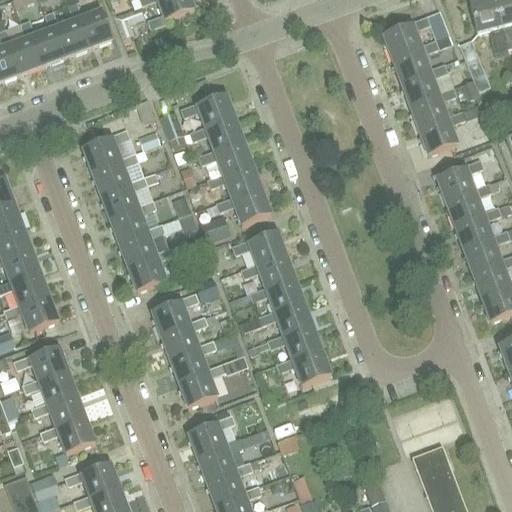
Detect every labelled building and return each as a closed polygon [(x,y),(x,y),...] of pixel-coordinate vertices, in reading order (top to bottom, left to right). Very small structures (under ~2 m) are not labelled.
[(75,24),(87,54),(110,45),(99,16),(81,23),(75,8),(79,6),(76,0),(61,0),(71,26),(75,24)] [(154,2),(160,0),(144,0),(138,2),(131,4),(133,10),(139,8),(140,10),(140,11),(155,6),(154,2)] [(160,0),(154,2),(155,6),(161,21),(146,26),(149,35),(166,29),(164,26),(192,15),(186,0),(160,0)] [(511,0),(505,0),(493,3),(506,54),(511,52),(511,0)] [(494,57),(506,54),(493,3),(469,9),(477,39),(489,36),(494,57)] [(139,11),(140,10),(139,8),(133,10),(134,13),(113,20),(122,44),(134,40),(130,28),(144,23),(139,11)] [(52,33),(49,35),(34,40),(24,14),(15,17),(25,43),(28,42),(39,72),(63,63),(52,33)] [(75,24),(71,26),(57,32),(51,16),(43,20),(49,35),(52,33),(63,63),(87,54),(75,24)] [(413,36),(429,30),(426,22),(409,28),(410,31),(384,42),(392,65),(420,55),(419,52),(413,36)] [(0,35),(0,48),(2,52),(4,51),(16,81),(39,72),(28,42),(25,43),(10,49),(4,34),(0,35)] [(472,82),(475,81),(484,77),(471,44),(459,49),(467,68),(472,82)] [(429,79),(428,75),(422,60),(438,54),(435,46),(419,52),(420,55),(392,65),(401,89),(429,79)] [(2,52),(0,48),(0,87),(16,81),(4,51),(2,52)] [(438,102),(437,98),(431,83),(447,77),(443,69),(428,75),(429,79),(401,89),(410,113),(438,102)] [(447,126),(446,122),(440,106),(455,100),(452,92),(437,98),(438,102),(410,113),(419,137),(447,126)] [(206,135),(235,124),(226,100),(197,111),(196,108),(180,114),(183,122),(199,116),(204,131),(206,135)] [(447,126),(419,137),(428,160),(456,149),(449,131),(464,125),(461,116),(446,122),(447,126)] [(169,145),(183,140),(184,139),(176,117),(160,122),(168,145),(169,145)] [(214,159),(243,148),(235,124),(206,135),(204,131),(189,137),(192,146),(207,140),(213,155),(214,159)] [(121,167),(120,164),(114,149),(129,143),(126,134),(111,140),(112,143),(83,154),(92,178),(121,167)] [(223,183),(252,172),(243,148),(214,159),(213,155),(198,161),(201,169),(205,168),(211,182),(222,178),(223,183)] [(129,188),(123,172),(138,166),(135,158),(120,164),(121,167),(92,178),(101,202),(130,191),(129,188)] [(474,197),(473,194),(467,179),(483,173),(479,165),(463,171),(464,174),(436,185),(445,208),(474,197)] [(232,207),(261,196),(252,172),(223,183),(222,178),(211,182),(206,184),(210,193),(225,187),(231,202),(232,207)] [(129,188),(130,191),(101,202),(110,226),(139,215),(138,211),(132,196),(147,190),(144,182),(129,188)] [(0,212),(14,207),(4,183),(0,184),(0,212)] [(483,221),(481,218),(476,203),(491,197),(488,188),(473,194),(474,197),(445,208),(454,232),(483,221)] [(232,207),(231,202),(216,208),(219,217),(234,211),(241,231),(270,220),(261,196),(232,207)] [(147,235),(147,234),(141,219),(156,214),(153,205),(149,207),(138,211),(139,215),(110,226),(119,249),(148,238),(147,235)] [(0,239),(22,231),(14,207),(0,212),(0,239)] [(497,212),(500,219),(501,219),(502,221),(511,216),(509,208),(497,212)] [(500,220),(500,219),(497,212),(481,218),(483,221),(454,232),(463,256),(491,245),(490,242),(484,226),(500,220)] [(206,249),(231,241),(224,220),(199,229),(206,249)] [(157,262),(155,258),(150,243),(165,238),(162,229),(147,234),(147,235),(148,238),(119,249),(127,273),(157,262)] [(3,265),(31,254),(22,231),(0,239),(0,257),(2,262),(3,265)] [(509,245),(509,244),(506,236),(490,242),(491,245),(463,256),(472,279),(500,269),(499,266),(494,250),(509,245)] [(256,272),(285,261),(276,238),(247,248),(247,246),(231,251),(234,259),(249,254),(255,269),(256,272)] [(193,261),(202,257),(197,243),(188,246),(193,261)] [(165,286),(158,267),(174,261),(171,252),(155,258),(157,262),(127,273),(136,297),(165,286)] [(12,288),(40,278),(31,254),(3,265),(2,262),(0,262),(0,272),(5,271),(10,286),(11,285),(12,288)] [(510,292),(508,289),(503,274),(511,270),(511,260),(499,266),(500,269),(472,279),(481,303),(510,292)] [(265,296),(294,285),(285,261),(256,272),(255,269),(240,274),(243,284),(258,278),(264,293),(265,296)] [(21,312),(49,301),(40,278),(12,288),(11,285),(10,286),(0,289),(0,298),(14,294),(20,309),(21,312)] [(200,308),(220,300),(213,282),(193,290),(200,308)] [(274,320),(303,309),(294,285),(265,296),(264,293),(249,298),(252,306),(267,301),(273,317),(274,320)] [(510,292),(481,303),(490,327),(511,318),(511,299),(511,298),(511,297),(511,287),(508,289),(510,292)] [(190,331),(189,327),(183,312),(198,306),(195,298),(180,303),(181,306),(152,317),(161,341),(190,331)] [(21,312),(20,309),(3,315),(11,337),(28,331),(30,336),(58,326),(49,301),(21,312)] [(283,344),(311,333),(303,309),(274,320),(273,317),(258,322),(261,331),(276,325),(281,341),(283,344)] [(192,335),(208,329),(205,321),(189,327),(190,331),(161,341),(170,365),(199,354),(198,350),(192,335)] [(244,337),(261,331),(258,322),(241,328),(244,337)] [(283,344),(281,341),(266,346),(269,354),(272,353),(273,354),(286,349),(291,363),(290,364),(292,368),(320,357),(311,333),(283,344)] [(511,373),(511,333),(504,337),(508,348),(499,351),(508,375),(511,373)] [(0,355),(14,351),(9,337),(0,339),(0,355)] [(208,378),(206,374),(201,359),(216,354),(213,344),(198,350),(199,354),(170,365),(179,388),(208,378)] [(39,387),(68,376),(59,352),(30,363),(29,360),(13,366),(16,374),(32,369),(38,384),(39,387)] [(290,364),(278,368),(275,369),(278,378),(294,373),(300,392),(329,381),(320,357),(292,368),(290,364)] [(243,360),(233,364),(237,376),(248,372),(244,361),(243,360)] [(179,388),(188,413),(217,402),(210,383),(225,377),(222,368),(206,374),(208,378),(179,388)] [(48,410),(77,399),(68,376),(39,387),(38,384),(22,390),(25,398),(41,392),(47,407),(48,410)] [(57,434),(86,423),(77,399),(48,410),(47,407),(31,413),(34,421),(50,416),(56,431),(57,434)] [(5,419),(0,420),(0,438),(11,434),(5,419)] [(226,453),(225,449),(225,450),(219,435),(235,429),(232,420),(216,426),(217,428),(189,439),(198,464),(226,453)] [(57,434),(56,431),(40,437),(43,445),(59,439),(66,458),(95,447),(86,423),(57,434)] [(234,474),(234,473),(229,458),(244,453),(240,444),(225,449),(226,453),(198,464),(207,487),(235,477),(234,474)] [(13,471),(23,467),(17,451),(7,455),(13,471)] [(429,511),(464,511),(441,452),(412,463),(417,475),(416,476),(429,511)] [(91,503),(119,493),(110,468),(82,478),(81,477),(65,482),(69,491),(84,485),(90,500),(91,503)] [(243,497),(237,482),(253,476),(250,468),(234,473),(234,474),(235,477),(207,487),(216,511),(244,500),(243,497)] [(38,505),(60,496),(53,478),(30,487),(38,505)] [(9,498),(31,489),(30,487),(28,480),(5,488),(9,498)] [(372,511),(388,511),(379,482),(363,488),(372,509),(371,509),(372,511)] [(12,508),(35,499),(31,489),(9,498),(12,508)] [(248,511),(246,505),(262,500),(259,491),(243,497),(244,500),(216,511),(248,511)] [(126,511),(119,493),(91,503),(90,500),(65,510),(65,511),(84,511),(93,509),(94,511),(126,511)] [(14,511),(30,511),(39,509),(35,499),(12,508),(14,511)]
